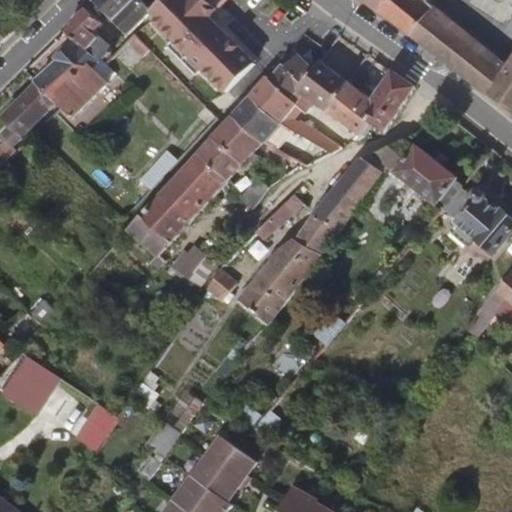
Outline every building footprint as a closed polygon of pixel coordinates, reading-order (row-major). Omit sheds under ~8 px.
[(85,22),(112,50),(130,33),(120,24),(112,33),(103,24),(109,19),(89,0),(76,13),(85,22)] [(107,0),(135,27),(160,2),(157,0),(107,0)] [(261,56),(215,7),(222,0),(161,0),(160,2),(166,8),(163,10),(184,31),(177,38),(205,66),(212,61),(234,85),(261,56)] [(386,0),(380,7),(416,35),(441,3),(437,0),(386,0)] [(448,61),(473,30),(441,3),(416,35),(448,61)] [(73,103),(118,56),(112,50),(85,22),(64,42),(71,49),(45,76),(67,97),(73,103)] [(448,61),(462,72),(486,42),(473,30),(448,61)] [(462,72),(511,111),(511,64),(486,42),(462,72)] [(366,55),(353,82),(375,92),(387,65),(366,55)] [(73,103),(76,106),(121,60),(118,56),(73,103)] [(292,103),(298,94),(315,70),(301,60),(290,73),(282,67),(269,83),(292,103)] [(325,114),(347,86),(319,65),(315,70),(298,94),(316,108),(325,114)] [(372,129),(381,136),(416,91),(394,74),(376,98),(350,132),(361,140),(362,141),(372,129)] [(0,165),(67,97),(45,76),(10,111),(20,122),(11,130),(14,136),(1,149),(0,147),(0,165)] [(301,114),(308,119),(316,108),(298,94),(292,103),(269,83),(252,101),(279,127),(303,139),(312,143),(317,137),(300,125),(295,129),(292,125),(301,114)] [(325,114),(350,132),(376,98),(370,94),(366,100),(347,86),(325,114)] [(267,139),(279,127),(252,101),(240,115),(267,139)] [(272,186),(251,159),(267,139),(240,115),(202,157),(230,182),(252,212),(272,186)] [(436,195),(462,166),(424,133),(420,135),(412,129),(363,152),(321,207),(346,229),(399,164),(436,195)] [(329,154),(338,150),(317,137),(312,143),(329,154)] [(322,158),(329,154),(312,143),(303,139),(303,144),(308,148),(308,151),(322,158)] [(285,164),(297,163),(274,143),(269,150),(285,164)] [(183,157),(186,153),(176,145),(174,148),(183,157)] [(158,183),(165,177),(183,157),(174,148),(149,173),(158,183)] [(168,196),(196,222),(230,182),(202,157),(168,196)] [(494,246),(511,224),(511,205),(506,200),(502,204),(487,192),(489,184),(486,180),(478,179),(472,174),(447,205),(457,214),(475,229),(494,246)] [(151,192),(156,186),(150,180),(144,186),(151,192)] [(283,213),(286,215),(309,196),(299,185),(276,207),(283,213)] [(174,244),(196,222),(168,196),(146,220),(174,244)] [(325,255),(346,229),(321,207),(299,234),(325,255)] [(467,238),(475,229),(457,214),(449,223),(467,238)] [(87,269),(116,237),(93,216),(64,248),(87,269)] [(273,230),(281,223),(277,218),(269,226),(273,230)] [(163,256),(174,244),(146,220),(134,234),(163,256)] [(269,263),(298,287),(325,255),(299,234),(295,231),(269,263)] [(200,272),(206,278),(218,258),(212,255),(200,272)] [(233,283),(239,276),(223,261),(217,269),(220,273),(214,284),(223,292),(233,283)] [(273,318),(298,287),(269,263),(245,294),(273,318)] [(203,283),(206,278),(200,272),(197,269),(192,274),(203,283)] [(507,307),(511,301),(511,277),(510,276),(492,298),(497,303),(477,327),(466,342),(473,349),(476,346),(507,307)] [(37,311),(50,323),(63,308),(51,296),(37,311)] [(28,347),(30,345),(39,335),(33,331),(23,342),(28,347)] [(26,354),(3,394),(39,415),(62,375),(26,354)] [(138,392),(153,402),(163,389),(148,378),(138,392)] [(95,421),(105,429),(111,421),(101,414),(95,421)] [(81,440),(91,447),(105,429),(95,421),(81,440)] [(242,511),(245,509),(241,505),(270,466),(237,441),(207,480),(201,477),(174,511),(242,511)] [(335,511),(330,509),(331,504),(307,491),(294,511),(335,511)] [(23,511),(0,494),(0,511),(23,511)]
